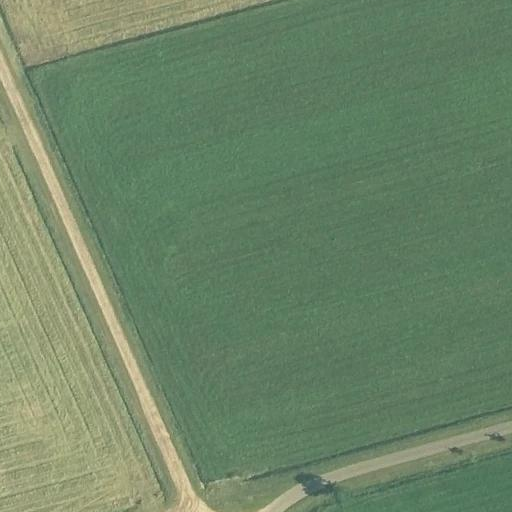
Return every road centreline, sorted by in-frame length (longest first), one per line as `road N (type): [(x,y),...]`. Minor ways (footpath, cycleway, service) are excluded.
road 1 (track): [(0,76),(188,511)]
road 2 (unclassified): [(271,511),(325,481),(511,429)]
